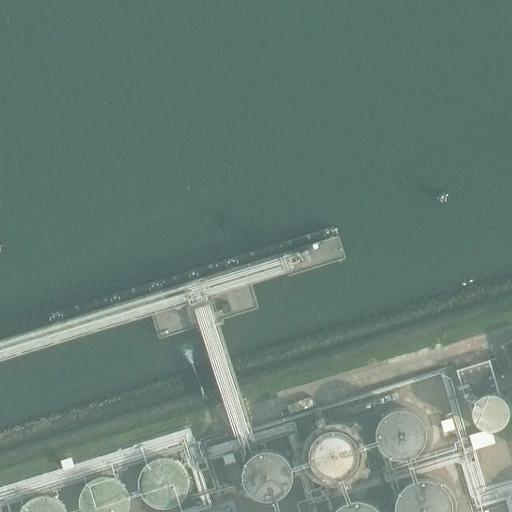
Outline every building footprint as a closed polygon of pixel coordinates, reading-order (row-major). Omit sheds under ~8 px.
[(511,451),(511,385),(502,395),(495,409),(495,425),(500,440),(511,451)] [(430,429),(430,428),(429,423),(428,418),(423,411),(420,408),(415,405),(409,403),(405,402),(400,402),(395,404),(391,405),(385,409),(382,413),(379,418),(378,424),(377,428),(377,432),(379,438),(381,442),(384,446),(388,450),(392,452),(398,454),(402,455),(407,454),(413,453),(417,451),(421,448),(424,444),(427,439),(429,434),(430,429)] [(361,451),(361,450),(361,444),(359,439),(356,434),(353,431),(347,427),(344,425),(337,424),(333,424),(324,426),(319,429),(315,432),(311,440),(309,445),(309,450),(309,455),(311,460),(315,468),(319,471),(324,474),(333,476),(337,476),(344,475),(347,473),(352,470),(356,466),(358,462),(360,457),(361,451)] [(295,471),(295,470),(295,465),(294,460),(289,453),(285,449),(280,446),(271,444),(267,444),(260,445),(257,447),(252,450),(248,455),(245,460),(243,465),(243,469),(243,474),(244,479),(247,484),(250,488),(253,491),(258,494),(267,497),(271,496),(278,495),(286,491),(290,486),(293,482),(294,477),(295,471)] [(190,479),(190,478),(189,474),(188,468),(183,461),(179,457),(174,454),(169,453),(165,452),(159,452),(154,453),(151,455),(146,458),(142,463),(140,466),(138,472),(137,477),(137,482),(138,487),(141,492),(144,496),(151,502),(161,505),(166,504),(172,503),(180,499),(184,494),(187,490),(189,485),(190,479)] [(131,497),(131,496),(131,492),(129,487),(127,482),(123,477),(119,474),(114,471),(105,470),(101,470),(95,472),(91,474),(86,477),(82,482),(80,487),(79,491),(78,496),(80,505),(82,509),(83,511),(125,511),(129,507),(130,502),(131,497)] [(456,504),(456,503),(456,497),(453,490),(450,485),(446,481),(442,478),(436,474),(429,473),(424,473),(418,474),(413,475),(406,479),(403,483),(399,489),(397,493),(395,499),(395,504),(396,510),(396,511),(454,511),(455,511),(456,504)] [(65,511),(65,507),(63,504),(59,499),(56,497),(51,494),(47,492),(42,491),(38,491),(32,493),(28,494),(23,498),(20,501),(17,506),(15,511),(14,511),(65,511)] [(386,511),(383,505),(379,501),(375,498),(369,495),(362,493),(357,493),(351,494),(346,496),(340,499),(336,503),(333,508),(330,511),(386,511)]
